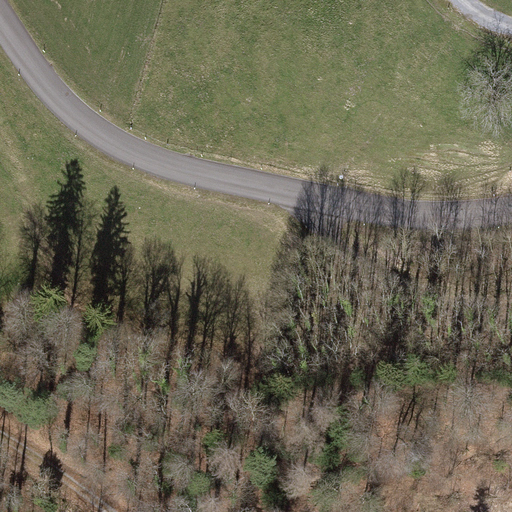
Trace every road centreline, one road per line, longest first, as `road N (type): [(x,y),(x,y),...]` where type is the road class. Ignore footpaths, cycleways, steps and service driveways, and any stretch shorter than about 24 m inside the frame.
road 1 (tertiary): [(0,18),(63,102),(146,159),(286,197),(442,214),(511,206)]
road 2 (track): [(286,197),(345,266),(435,298),(511,302)]
road 3 (track): [(0,432),(52,453),(112,511)]
